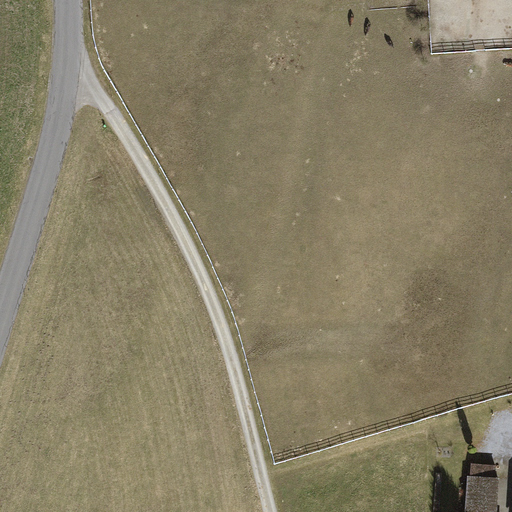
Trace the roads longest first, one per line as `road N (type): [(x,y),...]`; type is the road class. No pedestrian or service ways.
road 1 (track): [(270,511),(202,279),(106,105),(65,87)]
road 2 (tertiary): [(0,318),(49,163),(65,87),(68,0)]
